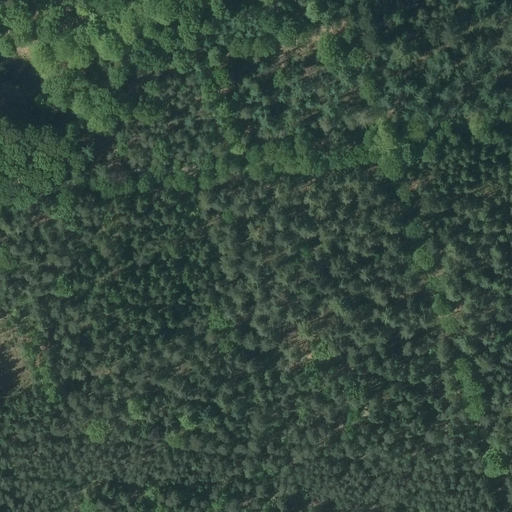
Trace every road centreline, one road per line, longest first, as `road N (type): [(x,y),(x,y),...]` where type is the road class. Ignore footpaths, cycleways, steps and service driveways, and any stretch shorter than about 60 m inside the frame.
road 1 (track): [(511,121),(0,194)]
road 2 (track): [(379,140),(510,511)]
road 3 (track): [(0,34),(55,30),(122,0)]
